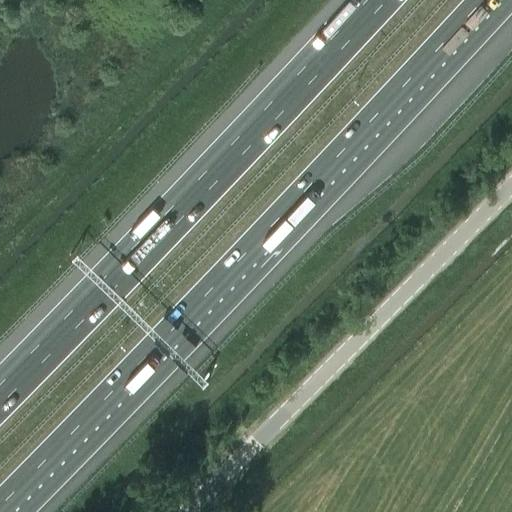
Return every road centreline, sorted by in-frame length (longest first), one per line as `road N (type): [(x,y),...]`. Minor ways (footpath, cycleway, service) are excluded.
road 1 (motorway): [(3,511),(488,0)]
road 2 (motorway): [(374,0),(0,395)]
road 3 (tertiary): [(188,511),(511,182)]
